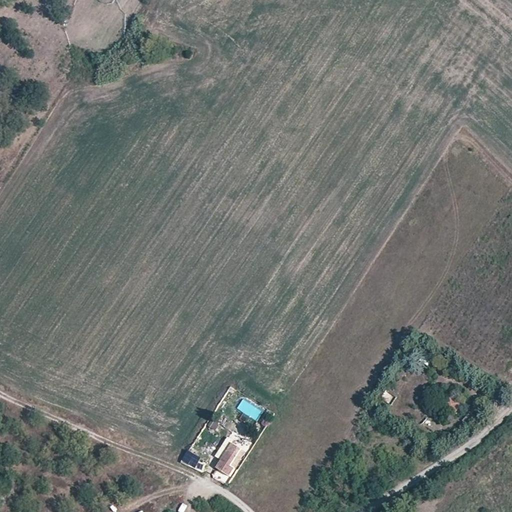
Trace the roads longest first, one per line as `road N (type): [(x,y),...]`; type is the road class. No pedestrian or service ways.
road 1 (unknown): [(0,393),(175,469),(246,511)]
road 2 (unclassified): [(369,511),(511,409)]
